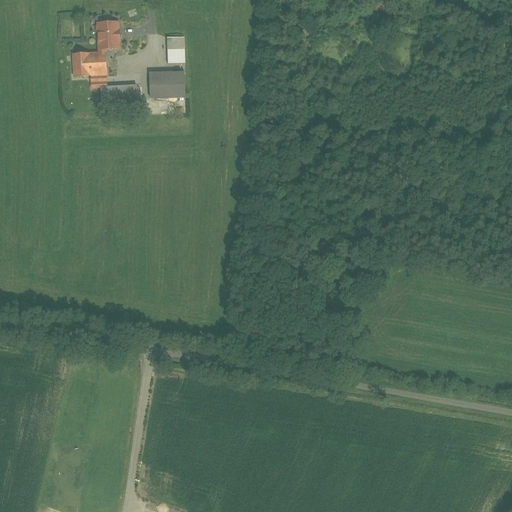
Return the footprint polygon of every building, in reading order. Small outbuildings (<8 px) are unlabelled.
[(120,49),(119,21),(97,22),(98,50),(106,49),(120,49)] [(168,38),(169,64),(186,63),(185,37),(168,38)] [(107,76),(106,49),(98,50),(98,52),(73,53),(74,78),(90,77),(107,76)] [(185,69),(150,71),(151,98),(186,97),(185,69)] [(107,76),(90,77),(91,88),(101,88),(101,85),(107,85),(107,76)] [(137,83),(107,85),(101,85),(101,88),(102,110),(138,108),(137,83)]
